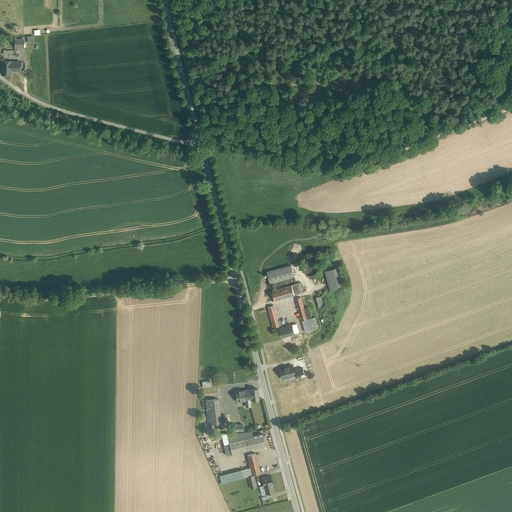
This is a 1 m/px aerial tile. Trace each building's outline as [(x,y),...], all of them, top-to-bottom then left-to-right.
[(24,39),(15,39),(15,44),(15,51),(18,51),(18,47),(24,47),(24,39)] [(11,61),(2,61),(2,74),(10,74),(11,69),(11,61)] [(21,62),(11,61),(11,69),(15,69),(15,70),(18,70),(19,69),(21,69),(21,62)] [(317,272),(317,269),(317,267),(315,265),(313,263),(311,263),(308,263),(306,265),(304,267),(304,269),(304,272),(306,274),(308,276),(311,276),(313,276),(316,274),(317,272)] [(291,265),(267,272),(270,283),(294,277),(291,265)] [(341,267),(325,271),(330,290),(346,286),(341,267)] [(300,283),(292,285),(295,295),(303,292),(300,283)] [(292,285),(272,291),(275,300),(295,295),(292,285)] [(316,297),(319,307),(326,305),(323,295),(316,297)] [(307,319),(301,297),(296,299),(302,321),(310,319),(310,318),(307,319)] [(274,306),(268,307),(273,328),(280,326),(274,306)] [(310,319),(313,330),(318,328),(315,317),(310,319)] [(292,325),(280,328),(282,337),(293,334),(294,334),(292,325)] [(293,334),(282,337),(284,342),(294,339),(293,334)] [(293,365),(280,369),(283,379),(284,378),(285,379),(287,379),(288,377),(295,375),(296,375),(294,370),(293,365)] [(303,368),(294,370),(296,375),(295,375),(296,376),(304,374),(303,368)] [(251,389),(241,390),(240,390),(238,390),(237,391),(236,391),(237,401),(245,400),(250,400),(252,400),(251,389)] [(218,399),(206,400),(209,425),(221,424),(218,399)] [(248,438),(247,431),(242,432),(243,439),(229,443),(232,454),(266,445),(263,434),(248,438)] [(255,453),(248,455),(251,467),(249,468),(251,475),(253,475),(261,473),(255,453)] [(271,476),(262,478),(263,485),(264,485),(266,494),(274,492),(272,483),(271,476)]
